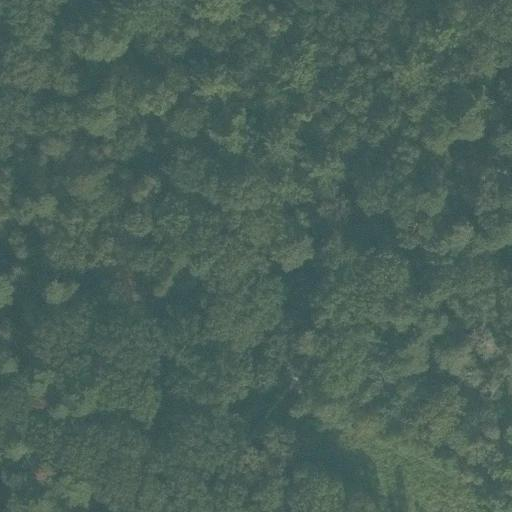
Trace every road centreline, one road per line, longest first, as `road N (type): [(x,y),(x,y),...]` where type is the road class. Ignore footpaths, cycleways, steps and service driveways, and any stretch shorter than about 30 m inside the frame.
road 1 (track): [(345,266),(296,268),(229,291),(0,476)]
road 2 (track): [(194,511),(344,304),(345,266)]
road 3 (track): [(511,282),(432,266),(345,266)]
